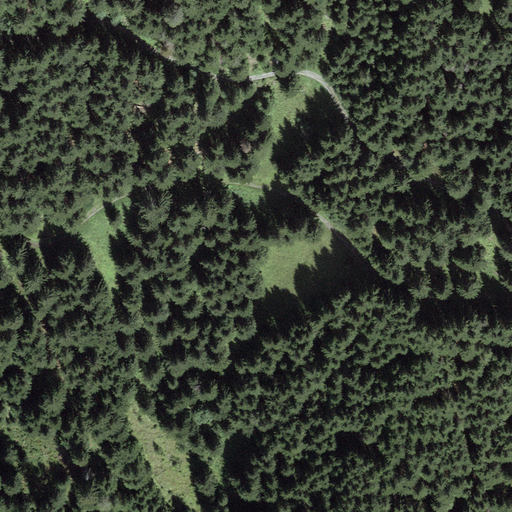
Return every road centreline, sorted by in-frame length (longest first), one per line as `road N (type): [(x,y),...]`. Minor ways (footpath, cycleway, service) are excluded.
road 1 (track): [(511,219),(372,146),(316,79),(296,73),(212,80),(114,27),(0,34)]
road 2 (track): [(511,296),(446,298),(398,286),(367,268),(303,204),(228,182),(154,187),(47,238),(0,238)]
